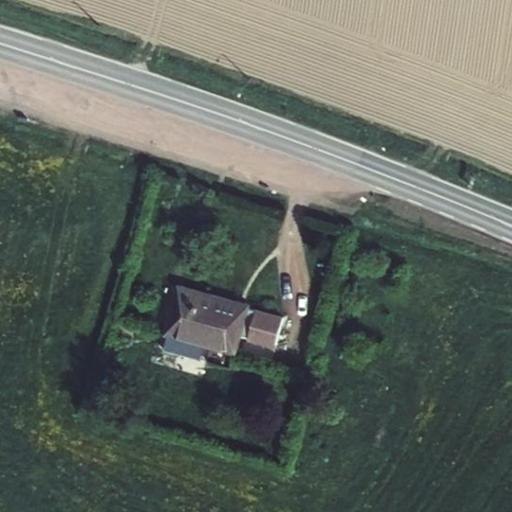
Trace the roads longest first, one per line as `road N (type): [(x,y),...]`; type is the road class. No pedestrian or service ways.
road 1 (secondary): [(0,42),(244,121),(511,224)]
road 2 (unknown): [(304,143),(292,275)]
